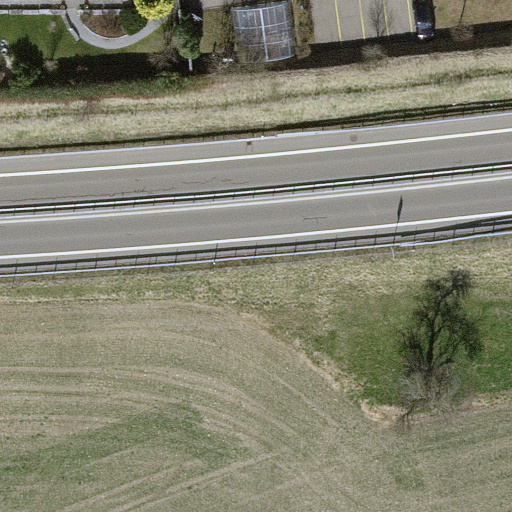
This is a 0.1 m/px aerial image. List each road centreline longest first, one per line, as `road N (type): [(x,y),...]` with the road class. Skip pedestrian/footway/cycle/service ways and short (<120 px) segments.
road 1 (trunk): [(511,146),(0,192)]
road 2 (trunk): [(0,242),(511,196)]
